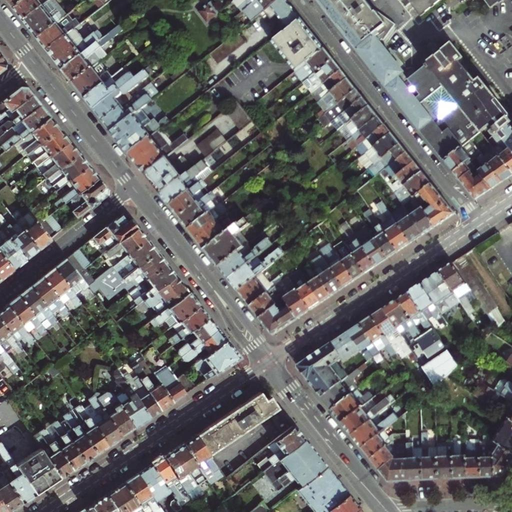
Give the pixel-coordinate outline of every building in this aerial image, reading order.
[(7,0),(8,1),(14,9),(25,0),(7,0)] [(19,15),(23,20),(48,0),(25,0),(14,9),(19,15)] [(31,30),(38,39),(67,16),(54,0),(48,0),(23,20),(31,30)] [(93,0),(90,1),(94,14),(104,5),(100,0),(93,0)] [(234,0),(233,2),(238,7),(241,12),(243,10),(256,0),(234,0)] [(256,0),(243,10),(251,21),(270,6),(278,0),(256,0)] [(290,4),(286,0),(278,0),(270,6),(287,28),(300,18),(290,4)] [(369,6),(364,0),(317,0),(341,30),(356,49),(374,35),(379,41),(382,38),(384,41),(394,23),(369,6)] [(400,0),(406,7),(410,3),(426,24),(456,0),(487,0),(492,6),(498,0),(499,0),(500,1),(501,0),(400,0)] [(207,22),(217,14),(208,3),(199,11),(207,22)] [(220,17),(225,24),(231,20),(226,12),(220,17)] [(43,45),(47,50),(77,27),(68,15),(67,16),(38,39),(43,45)] [(308,28),(300,18),(287,28),(272,41),(296,71),(324,48),(308,28)] [(69,77),(73,82),(101,60),(107,55),(101,47),(126,27),(122,23),(101,39),(63,70),(69,77)] [(56,61),(63,70),(101,39),(95,31),(86,37),(78,26),(77,27),(47,50),(56,61)] [(160,40),(164,36),(160,31),(156,35),(160,40)] [(219,49),(211,54),(217,65),(230,57),(236,65),(240,62),(234,54),(246,46),(239,35),(219,49)] [(417,73),(414,70),(407,76),(379,41),(374,35),(356,49),(406,111),(445,160),(470,140),(491,124),(494,129),(490,133),(493,137),(499,133),(510,125),(511,122),(509,119),(511,117),(482,81),(478,85),(461,63),(465,59),(453,44),(417,73)] [(330,55),(324,48),(296,71),(292,74),(297,79),(292,83),(296,89),(333,59),(330,55)] [(188,65),(191,69),(201,61),(198,57),(188,65)] [(339,66),(333,59),(296,89),(301,96),(297,100),(300,104),(311,95),(342,70),(339,66)] [(80,92),(85,98),(112,77),(113,76),(101,60),(73,82),(80,92)] [(191,69),(188,65),(175,75),(179,79),(191,69)] [(90,105),(94,109),(142,72),(139,67),(132,73),(131,72),(128,73),(117,82),(112,77),(85,98),(90,105)] [(99,116),(103,121),(135,95),(131,90),(153,73),(148,67),(142,72),(94,109),(99,116)] [(346,76),(342,70),(311,95),(318,102),(348,78),(346,76)] [(354,85),(348,78),(318,102),(324,110),(317,116),(320,119),(326,114),(357,89),(354,85)] [(108,126),(112,132),(143,107),(163,91),(155,79),(135,95),(103,121),(108,126)] [(26,88),(20,87),(0,102),(0,113),(2,115),(0,116),(0,120),(7,115),(32,95),(29,92),(26,88)] [(361,95),(357,89),(326,114),(320,119),(319,120),(325,128),(331,123),(363,98),(361,95)] [(36,100),(32,95),(7,115),(12,121),(10,122),(10,121),(8,121),(0,127),(0,136),(12,127),(40,105),(36,100)] [(368,103),(363,98),(331,123),(338,131),(339,130),(370,106),(368,103)] [(226,111),(242,130),(253,121),(238,102),(226,111)] [(44,110),(40,105),(12,127),(18,135),(16,136),(14,136),(1,146),(5,152),(21,139),(49,116),(44,110)] [(297,106),(293,109),(299,117),(303,114),(297,106)] [(375,112),(370,106),(339,130),(347,141),(378,116),(375,112)] [(122,144),(129,154),(162,128),(172,120),(168,116),(162,121),(162,122),(160,123),(156,118),(153,121),(143,107),(112,132),(122,144)] [(299,117),(293,109),(288,113),(295,121),(299,117)] [(54,122),(49,116),(21,139),(27,146),(23,150),(26,155),(32,151),(59,129),(54,122)] [(383,122),(378,116),(347,141),(346,142),(352,150),(356,147),(359,145),(385,125),(383,122)] [(389,130),(385,125),(359,145),(356,147),(363,156),(366,153),(392,133),(389,130)] [(499,133),(511,148),(511,127),(510,125),(499,133)] [(138,164),(146,174),(168,157),(191,139),(186,133),(174,143),(162,128),(129,154),(138,164)] [(65,135),(59,129),(32,151),(37,158),(32,162),(36,167),(41,163),(69,141),(65,135)] [(198,146),(207,158),(228,141),(219,130),(198,146)] [(397,139),(392,133),(366,153),(363,156),(359,159),(368,170),(370,168),(400,144),(397,139)] [(495,150),(511,171),(511,148),(499,133),(493,137),(500,146),(495,150)] [(475,147),(470,140),(445,160),(450,167),(454,172),(470,160),(474,156),(477,154),(473,149),(475,147)] [(73,147),(69,141),(41,163),(47,170),(42,174),(46,179),(51,175),(78,153),(73,147)] [(404,149),(400,144),(370,168),(376,176),(380,173),(407,152),(404,149)] [(489,164),(503,181),(509,178),(511,175),(511,171),(495,150),(490,144),(484,148),(489,154),(485,158),(489,164)] [(411,158),(407,152),(380,173),(388,183),(415,162),(411,158)] [(479,172),(492,189),(497,185),(503,181),(489,164),(485,158),(480,152),(477,154),(474,156),(480,164),(484,165),(485,167),(479,172)] [(84,160),(78,153),(51,175),(57,182),(46,191),(50,196),(68,182),(89,166),(84,160)] [(155,186),(162,194),(194,168),(185,157),(174,165),(168,157),(146,174),(155,186)] [(470,160),(454,172),(476,200),(484,194),(492,189),(479,172),(475,176),(472,173),(477,169),(470,160)] [(171,206),(198,185),(194,179),(208,168),(203,161),(194,168),(162,194),(167,201),(171,206)] [(419,167),(415,162),(388,183),(395,193),(396,194),(423,172),(419,167)] [(94,172),(89,166),(68,182),(67,184),(71,190),(70,191),(68,191),(64,195),(63,197),(61,198),(61,199),(54,204),(58,209),(71,199),(98,177),(94,172)] [(212,173),(208,168),(194,179),(198,185),(208,177),(212,173)] [(428,178),(423,172),(396,194),(404,205),(404,206),(409,202),(415,197),(432,184),(428,178)] [(107,189),(98,177),(71,199),(72,201),(71,202),(71,204),(73,206),(75,207),(76,207),(77,208),(72,212),(77,218),(106,195),(107,189)] [(176,212),(180,217),(211,193),(206,186),(212,181),(208,177),(198,185),(171,206),(176,212)] [(455,213),(432,184),(415,197),(421,205),(427,200),(431,206),(425,211),(436,226),(445,220),(455,213)] [(185,224),(189,229),(215,208),(211,202),(217,197),(216,196),(221,192),(217,187),(211,193),(180,217),(185,224)] [(430,230),(436,226),(425,211),(421,205),(415,197),(409,202),(414,208),(416,208),(418,210),(411,216),(424,234),(430,230)] [(405,247),(411,243),(391,214),(381,199),(375,203),(388,222),(382,226),(399,251),(405,247)] [(197,239),(206,249),(238,223),(222,203),(215,208),(189,229),(197,239)] [(417,239),(424,234),(411,216),(404,206),(404,205),(391,214),(411,243),(417,239)] [(50,239),(57,234),(45,220),(45,219),(44,217),(42,218),(34,209),(29,213),(50,239)] [(395,254),(399,251),(382,226),(371,210),(365,214),(375,228),(370,231),(389,258),(395,254)] [(43,245),(50,239),(29,213),(23,218),(17,211),(12,215),(18,222),(39,249),(43,245)] [(45,220),(57,234),(68,225),(59,213),(53,218),(51,215),(45,219),(45,220)] [(108,250),(137,227),(128,215),(122,214),(91,238),(97,246),(102,242),(108,250)] [(31,254),(39,249),(18,222),(11,228),(2,216),(0,217),(0,224),(5,231),(27,258),(31,254)] [(213,259),(220,267),(249,244),(247,242),(244,244),(235,234),(238,231),(239,232),(251,223),(246,217),(238,223),(206,249),(213,259)] [(372,269),(377,266),(355,233),(347,221),(340,226),(351,242),(348,245),(367,273),(372,269)] [(383,262),(389,258),(370,231),(367,225),(355,233),(377,266),(383,262)] [(118,263),(147,240),(143,234),(137,227),(108,250),(103,254),(107,259),(112,255),(118,263)] [(19,264),(27,258),(5,231),(0,235),(0,252),(13,269),(19,264)] [(238,231),(235,234),(244,244),(247,242),(239,232),(238,231)] [(226,275),(229,279),(257,257),(274,244),(269,238),(257,247),(258,249),(254,251),(249,244),(220,267),(226,275)] [(127,275),(157,252),(152,246),(147,240),(118,263),(113,266),(117,272),(122,268),(127,275)] [(362,276),(367,273),(348,245),(345,240),(334,248),(356,280),(362,276)] [(351,283),(356,280),(334,248),(330,243),(320,250),(322,254),(345,287),(351,283)] [(234,285),(239,291),(255,278),(262,273),(285,254),(280,248),(273,253),(271,252),(266,256),(266,258),(264,260),(266,262),(263,264),(257,257),(229,279),(234,285)] [(78,249),(72,253),(84,269),(90,264),(78,249)] [(6,274),(13,269),(0,252),(0,277),(1,278),(6,274)] [(137,287),(167,264),(162,259),(157,252),(127,275),(123,279),(127,284),(131,280),(137,287)] [(84,269),(72,253),(66,258),(87,286),(94,281),(84,269)] [(338,292),(345,287),(322,254),(310,263),(312,265),(333,295),(338,292)] [(453,263),(478,300),(487,313),(496,307),(497,306),(464,256),(460,259),(453,263)] [(87,286),(66,258),(60,263),(54,268),(75,295),(82,290),(89,299),(94,295),(87,286)] [(441,271),(462,303),(474,322),(477,320),(473,315),(474,314),(475,310),(471,304),(478,300),(453,263),(447,267),(441,271)] [(129,313),(135,308),(176,276),(172,271),(167,264),(137,287),(136,288),(141,295),(133,301),(135,304),(127,310),(129,313)] [(328,299),(333,295),(312,265),(305,269),(313,280),(308,283),(322,302),(328,299)] [(75,295),(54,268),(47,273),(42,277),(63,305),(70,299),(77,308),(82,304),(75,295)] [(484,279),(492,276),(489,269),(482,271),(484,279)] [(317,306),(322,302),(308,283),(300,270),(289,277),(311,310),(317,306)] [(422,284),(444,316),(462,303),(441,271),(433,277),(422,284)] [(262,273),(255,278),(267,293),(276,286),(288,276),(285,272),(270,283),(262,273)] [(151,306),(158,315),(188,292),(183,285),(176,276),(135,308),(138,311),(140,310),(142,313),(151,306)] [(305,314),(311,310),(289,277),(288,276),(276,286),(281,292),(285,299),(299,318),(305,314)] [(63,305),(42,277),(35,283),(31,286),(52,313),(58,309),(65,317),(70,313),(63,305)] [(251,307),(267,293),(255,278),(239,291),(246,300),(251,307)] [(409,292),(427,318),(434,314),(440,324),(443,322),(445,325),(449,323),(444,316),(422,284),(416,287),(409,292)] [(52,313),(31,286),(24,291),(19,295),(40,322),(47,318),(53,326),(58,322),(52,313)] [(257,313),(260,318),(278,304),(273,297),(274,296),(276,296),(281,292),(276,286),(267,293),(251,307),(257,313)] [(172,327),(174,326),(199,306),(194,299),(188,292),(158,315),(151,321),(155,327),(165,319),(172,327)] [(285,299),(281,292),(276,296),(274,296),(273,297),(278,304),(285,299)] [(398,299),(418,328),(423,324),(430,334),(436,331),(427,318),(409,292),(404,296),(398,299)] [(40,322),(19,295),(13,300),(7,305),(28,332),(35,327),(41,335),(47,331),(40,322)] [(278,304),(260,318),(274,335),(288,325),(299,318),(285,299),(278,304)] [(385,308),(412,350),(437,388),(460,368),(436,331),(430,334),(424,338),(418,328),(398,299),(391,304),(385,308)] [(28,332),(7,305),(0,310),(0,320),(17,342),(24,337),(29,345),(35,340),(28,332)] [(174,345),(183,337),(209,317),(204,312),(199,306),(174,326),(179,332),(169,339),(174,345)] [(496,307),(487,313),(497,330),(505,321),(496,307)] [(391,331),(396,339),(405,351),(408,349),(409,351),(412,350),(385,308),(379,312),(373,316),(385,335),(391,331)] [(368,320),(361,324),(380,350),(386,346),(393,356),(398,353),(391,343),(385,335),(373,316),(368,320)] [(179,353),(182,357),(217,329),(213,323),(209,317),(183,337),(188,343),(180,349),(179,353)] [(17,342),(0,320),(0,345),(5,352),(12,347),(22,359),(27,355),(17,342)] [(349,332),(361,348),(369,360),(381,351),(380,350),(361,324),(356,328),(349,332)] [(204,358),(227,341),(223,335),(217,329),(182,357),(185,361),(189,361),(197,355),(197,353),(199,351),(204,358)] [(391,331),(385,335),(391,343),(396,339),(391,331)] [(361,348),(349,332),(298,366),(315,388),(323,397),(349,376),(344,368),(342,368),(337,361),(343,357),(345,359),(361,348)] [(110,341),(103,346),(108,353),(115,349),(110,341)] [(202,379),(204,381),(240,357),(227,341),(204,358),(195,365),(204,377),(202,379)] [(140,352),(146,360),(173,402),(180,398),(186,393),(176,379),(152,343),(140,352)] [(5,352),(0,345),(0,360),(2,359),(8,366),(9,365),(13,371),(15,371),(18,369),(5,352)] [(134,368),(145,386),(161,410),(167,406),(173,402),(146,360),(134,368)] [(118,368),(119,370),(151,416),(157,413),(161,410),(145,386),(140,389),(124,364),(118,368)] [(347,388),(356,381),(356,378),(355,377),(363,372),(359,368),(349,376),(323,397),(328,404),(332,410),(352,394),(347,388)] [(104,409),(114,403),(118,400),(135,427),(144,421),(151,416),(119,370),(117,371),(117,374),(118,377),(118,380),(125,391),(116,396),(114,394),(108,393),(103,396),(100,393),(98,392),(94,394),(104,409)] [(185,373),(176,379),(186,393),(191,390),(195,387),(185,373)] [(0,379),(0,436),(23,421),(9,399),(14,395),(2,379),(0,379)] [(347,388),(352,394),(354,393),(359,388),(361,387),(356,381),(347,388)] [(511,383),(511,384),(507,381),(505,381),(503,381),(501,382),(496,391),(503,396),(511,401),(511,399),(511,383)] [(511,420),(511,402),(511,401),(507,407),(499,402),(503,396),(496,391),(483,383),(475,395),(503,414),(511,420)] [(359,399),(364,396),(359,388),(354,393),(359,399)] [(98,412),(90,417),(108,445),(115,441),(122,436),(109,416),(104,409),(94,394),(92,391),(86,395),(98,412)] [(359,399),(354,393),(352,394),(332,410),(338,416),(342,422),(369,401),(375,396),(371,392),(369,392),(364,396),(359,399)] [(283,434),(294,426),(279,407),(278,408),(270,398),(265,402),(259,393),(246,402),(196,435),(209,454),(269,415),(283,434)] [(375,408),(369,401),(342,422),(347,428),(353,435),(390,405),(396,400),(392,395),(381,403),(375,408)] [(375,408),(381,403),(375,396),(369,401),(375,408)] [(117,411),(109,416),(122,436),(128,431),(135,427),(118,400),(114,403),(115,406),(114,406),(117,411)] [(81,404),(69,412),(96,453),(101,449),(108,445),(90,417),(81,404)] [(390,405),(353,435),(357,440),(363,448),(380,434),(384,430),(389,426),(393,424),(400,418),(390,405)] [(69,412),(57,420),(84,461),(90,457),(96,453),(69,412)] [(57,420),(45,428),(72,469),(79,465),(84,461),(57,420)] [(511,420),(496,442),(511,452),(511,420)] [(265,469),(304,440),(299,433),(294,426),(283,434),(267,447),(273,455),(266,461),(265,463),(267,465),(264,467),(265,469)] [(33,436),(41,448),(60,477),(67,473),(72,469),(45,428),(33,436)] [(385,440),(389,437),(384,430),(380,434),(385,440)] [(423,447),(425,480),(432,480),(440,479),(438,447),(429,447),(429,432),(423,432),(423,447)] [(385,440),(380,434),(363,448),(367,453),(371,459),(387,446),(394,441),(393,434),(389,437),(385,440)] [(209,454),(196,435),(190,439),(183,444),(202,472),(209,467),(216,477),(216,476),(218,479),(220,477),(221,479),(225,477),(209,454)] [(495,441),(487,436),(487,444),(489,443),(489,445),(481,446),(483,478),(490,477),(497,477),(495,441)] [(300,487),(326,466),(314,452),(304,440),(265,469),(262,472),(278,491),(290,481),(292,483),(295,481),(300,487)] [(468,440),(465,440),(465,446),(454,446),(455,479),(463,479),(469,478),(468,441),(468,440)] [(481,442),(481,440),(468,441),(469,478),(477,478),(483,478),(481,446),(481,442)] [(438,447),(440,479),(447,479),(455,479),(454,446),(454,441),(447,442),(448,446),(438,447)] [(497,477),(503,477),(510,465),(511,462),(511,452),(496,442),(495,441),(497,477)] [(418,480),(425,480),(423,447),(413,448),(413,442),(407,442),(407,447),(409,481),(418,480)] [(202,472),(183,444),(175,449),(163,457),(180,482),(186,492),(206,478),(202,472)] [(391,451),(387,446),(371,459),(375,464),(380,469),(394,458),(394,451),(391,451)] [(400,481),(409,481),(407,447),(394,448),(394,451),(394,458),(380,469),(390,482),(400,481)] [(41,448),(16,464),(35,493),(47,486),(60,477),(41,448)] [(0,468),(3,473),(22,502),(30,497),(35,493),(16,464),(9,468),(0,454),(0,468)] [(180,482),(163,457),(157,461),(151,465),(170,492),(175,500),(181,509),(183,511),(190,511),(174,487),(180,482)] [(170,492),(151,465),(145,469),(137,474),(155,501),(170,492)] [(325,511),(348,494),(337,481),(326,466),(300,487),(296,490),(313,511),(325,511)] [(0,496),(9,511),(16,506),(22,502),(3,473),(0,474),(0,496)] [(161,511),(155,501),(137,474),(131,478),(124,483),(143,511),(149,508),(152,511),(161,511)] [(142,511),(143,511),(124,483),(116,488),(106,495),(117,511),(142,511)] [(352,511),(358,508),(353,501),(348,494),(325,511),(352,511)] [(117,511),(106,495),(96,502),(85,509),(87,511),(117,511)] [(0,511),(7,511),(9,511),(0,496),(0,511)] [(181,509),(175,500),(171,502),(170,506),(173,511),(177,511),(181,509)]
